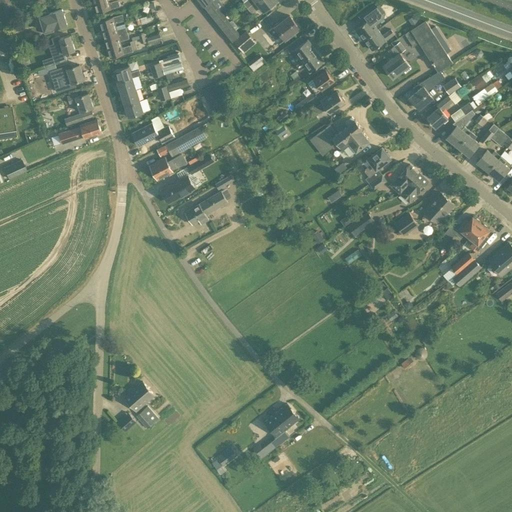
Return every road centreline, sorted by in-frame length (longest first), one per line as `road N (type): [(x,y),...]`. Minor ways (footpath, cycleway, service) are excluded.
road 1 (unclassified): [(309,408),(220,314),(123,161)]
road 2 (residential): [(511,219),(404,125),(311,0)]
road 3 (unclassified): [(94,511),(102,280)]
road 4 (unclassified): [(123,161),(74,0)]
road 5 (unclassified): [(0,358),(102,280)]
road 6 (unclassified): [(102,280),(123,161)]
